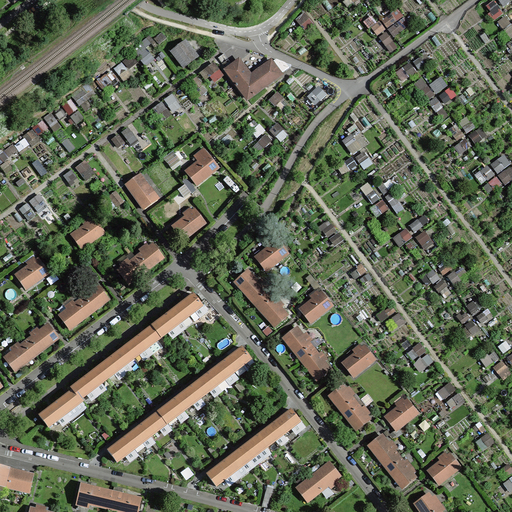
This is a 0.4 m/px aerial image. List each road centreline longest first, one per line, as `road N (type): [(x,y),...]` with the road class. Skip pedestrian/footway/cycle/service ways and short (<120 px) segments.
road 1 (residential): [(182,262),(387,511)]
road 2 (residential): [(255,511),(0,448)]
road 3 (residential): [(0,403),(182,262)]
